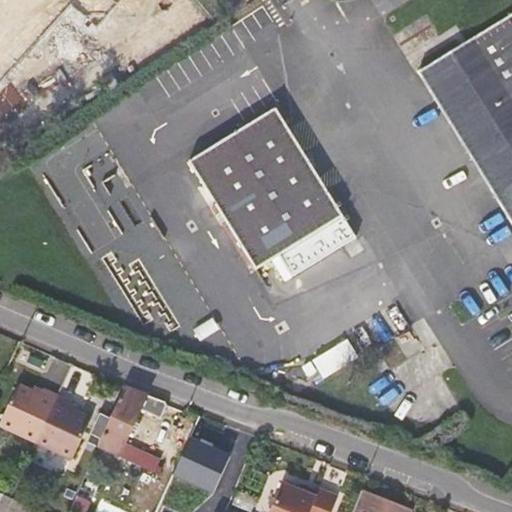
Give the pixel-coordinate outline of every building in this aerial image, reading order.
[(511,10),(414,74),(511,225),(511,10)] [(63,17),(19,40),(33,68),(77,45),(63,17)] [(345,248),(357,240),(273,113),(187,170),(257,276),(282,260),(295,281),(345,248)] [(365,251),(357,240),(345,248),(352,259),(365,251)] [(322,377),(357,359),(349,343),(314,362),(322,377)] [(1,429),(72,462),(91,420),(80,415),(70,410),(72,404),(45,391),(43,397),(32,392),(21,387),(1,429)] [(43,397),(45,391),(35,387),(32,392),(43,397)] [(153,418),(161,400),(151,397),(124,388),(110,419),(100,415),(91,436),(101,441),(98,447),(160,475),(162,470),(157,468),(160,460),(126,444),(140,413),(153,418)] [(70,410),(80,415),(83,409),(72,404),(70,410)] [(218,495),(234,500),(255,442),(240,436),(218,495)] [(284,485),(273,511),(334,511),(340,497),(321,490),(318,497),(284,485)] [(409,511),(410,511),(363,492),(356,511),(409,511)] [(0,511),(38,511),(0,494),(0,511)] [(71,511),(89,511),(92,506),(77,500),(71,511)]
